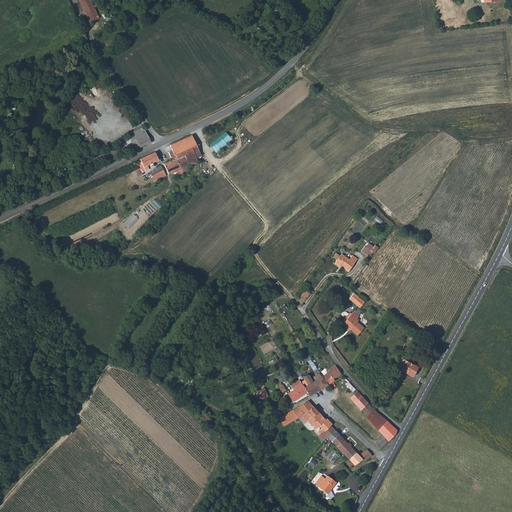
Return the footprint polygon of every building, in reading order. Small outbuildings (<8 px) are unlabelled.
[(78,0),(89,23),(98,18),(93,5),(89,0),(78,0)] [(131,141),(142,135),(146,133),(142,128),(128,134),(131,141)] [(225,132),(208,146),(215,154),(231,140),(225,132)] [(142,135),(146,145),(151,143),(146,133),(142,135)] [(135,150),(146,145),(142,135),(131,141),(135,150)] [(188,164),(187,161),(196,157),(192,148),(196,146),(191,135),(170,145),(173,150),(169,152),(172,160),(164,164),(169,174),(181,169),(181,167),(186,165),(188,164)] [(155,152),(136,161),(142,172),(153,166),(152,163),(159,160),(155,152)] [(152,175),(155,174),(163,169),(161,165),(149,171),(152,175)] [(368,242),(367,243),(365,247),(364,246),(360,251),(366,255),(373,247),(368,242)] [(339,256),(336,254),(332,258),(336,261),(334,264),(339,267),(340,266),(348,271),(357,259),(352,255),(348,260),(341,254),(339,256)] [(354,294),(349,300),(357,308),(362,302),(359,299),(354,294)] [(260,299),(255,301),(258,310),(264,308),(260,299)] [(253,312),(258,310),(255,301),(250,303),(253,312)] [(358,318),(353,313),(343,324),(358,336),(364,329),(357,323),(358,322),(356,320),(358,318)] [(417,367),(402,359),(397,369),(412,377),(417,367)] [(322,376),(327,384),(333,380),(332,378),(340,373),(335,365),(327,370),(329,371),(326,373),(322,376)] [(319,389),(314,381),(312,382),(307,374),(300,376),(302,379),(299,382),(306,392),(308,395),(319,389)] [(322,376),(318,378),(314,381),(319,389),(327,384),(322,376)] [(296,387),(287,393),(287,394),(292,400),(306,392),(299,382),(297,379),(293,382),(296,387)] [(353,387),(350,389),(354,393),(349,397),(366,416),(374,408),(353,387)] [(261,404),(269,401),(264,388),(256,391),(261,404)] [(292,409),(297,417),(300,415),(300,414),(312,406),(307,400),(292,409)] [(322,430),(329,424),(331,422),(326,417),(325,418),(312,406),(300,414),(300,415),(306,420),(309,424),(308,425),(312,430),(318,424),(321,428),(318,431),(319,433),(322,430)] [(386,420),(374,408),(366,416),(378,430),(386,420)] [(277,418),(282,425),(297,417),(292,409),(277,418)] [(378,430),(383,435),(387,440),(395,432),(396,429),(386,420),(378,430)] [(322,430),(328,436),(332,441),(339,435),(334,430),(334,428),(329,424),(322,430)] [(317,435),(323,441),(328,436),(322,430),(319,433),(317,435)] [(355,453),(350,447),(343,440),(339,435),(332,441),(343,454),(348,460),(355,453)] [(350,435),(343,440),(350,447),(355,442),(350,435)] [(378,450),(387,440),(383,435),(373,442),(378,450)] [(346,466),(349,469),(362,460),(364,461),(371,456),(366,448),(358,455),(355,453),(348,460),(344,464),(346,466)] [(315,486),(318,489),(325,480),(321,477),(315,486)] [(319,489),(330,479),(327,477),(325,480),(318,489),(318,490),(319,489)] [(319,489),(318,490),(327,496),(336,483),(330,479),(319,489)]
